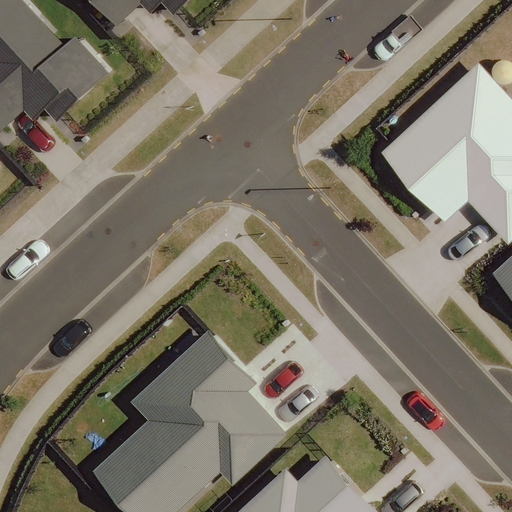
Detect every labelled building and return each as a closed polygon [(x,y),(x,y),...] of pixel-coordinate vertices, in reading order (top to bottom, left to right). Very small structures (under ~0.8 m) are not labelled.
[(0,0),(0,119),(7,127),(32,104),(44,117),(55,106),(68,120),(118,73),(83,36),(74,44),(32,0),(0,0)] [(104,0),(124,21),(145,0),(150,0),(160,10),(170,0),(171,0),(184,13),(198,0),(104,0)] [(511,85),(486,58),(392,146),(453,211),(474,191),(511,230),(511,85)] [(0,178),(10,169),(0,158),(0,178)] [(511,258),(503,266),(511,275),(511,258)] [(262,375),(216,326),(142,396),(159,413),(102,466),(146,511),(173,511),(226,463),(240,478),(293,428),(252,384),(262,375)] [(288,465),(237,511),(376,511),(384,505),(333,451),(302,480),(288,465)]
